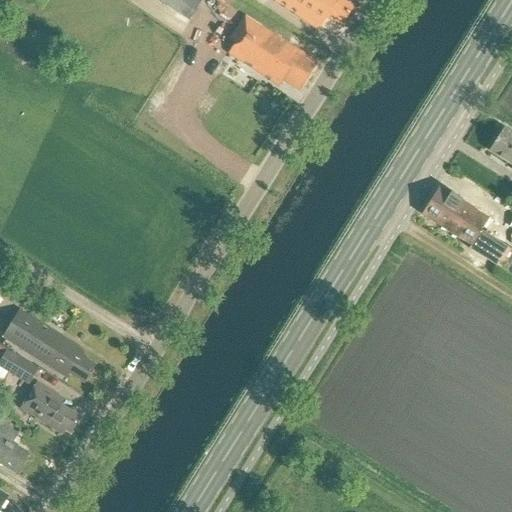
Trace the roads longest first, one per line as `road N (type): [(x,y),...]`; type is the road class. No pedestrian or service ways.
road 1 (unclassified): [(54,511),(378,0)]
road 2 (primary): [(188,511),(511,1)]
road 3 (unknown): [(0,244),(159,345)]
